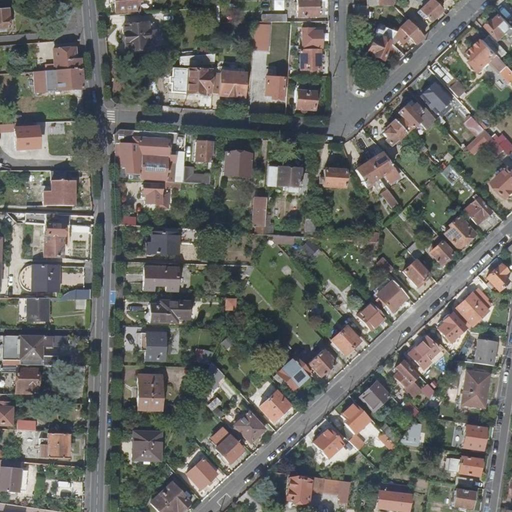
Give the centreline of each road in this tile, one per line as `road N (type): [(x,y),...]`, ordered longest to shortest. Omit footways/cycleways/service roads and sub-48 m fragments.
road 1 (residential): [(511,227),(206,511)]
road 2 (tertiary): [(98,115),(104,212),(96,511)]
road 3 (residential): [(98,115),(339,130)]
road 4 (residential): [(339,130),(478,0)]
road 5 (residential): [(339,0),(339,130)]
road 6 (residential): [(493,511),(511,384)]
